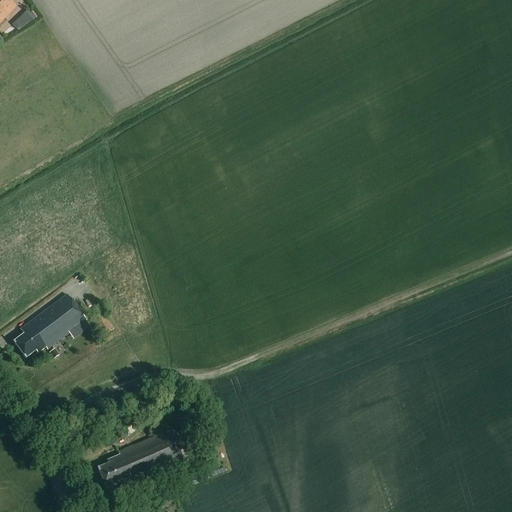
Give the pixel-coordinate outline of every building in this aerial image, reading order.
[(0,0),(0,22),(16,7),(9,0),(0,0)] [(18,32),(25,28),(18,20),(12,26),(18,32)] [(13,344),(18,351),(24,359),(35,351),(37,354),(45,348),(46,350),(76,329),(79,333),(88,325),(85,322),(85,321),(67,296),(20,331),(23,336),(13,344)] [(102,337),(113,329),(102,313),(90,322),(102,337)] [(54,350),(49,354),(54,360),(59,356),(54,350)] [(169,431),(118,453),(119,456),(107,461),(108,465),(97,470),(105,490),(120,484),(122,490),(183,464),(169,431)]
